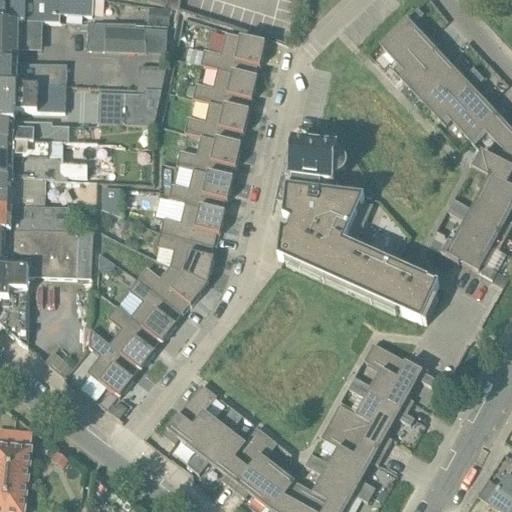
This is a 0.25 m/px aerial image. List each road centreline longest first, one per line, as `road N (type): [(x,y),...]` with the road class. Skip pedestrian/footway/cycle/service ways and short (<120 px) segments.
road 1 (residential): [(118,458),(234,307),(296,68),(363,0)]
road 2 (residential): [(432,511),(511,372)]
road 3 (residential): [(118,458),(0,371)]
